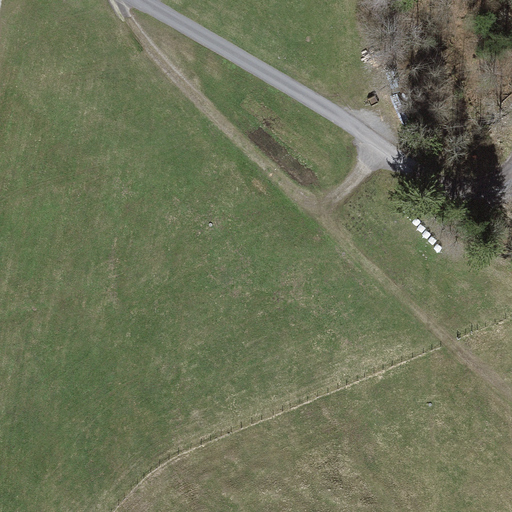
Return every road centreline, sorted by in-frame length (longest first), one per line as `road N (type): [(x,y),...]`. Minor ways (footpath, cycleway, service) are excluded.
road 1 (track): [(140,0),(394,152)]
road 2 (track): [(115,0),(168,74),(299,197),(322,205)]
road 3 (track): [(394,152),(459,186),(494,186),(511,172)]
